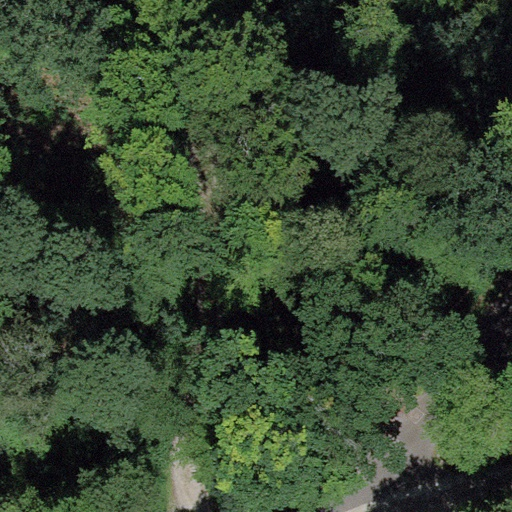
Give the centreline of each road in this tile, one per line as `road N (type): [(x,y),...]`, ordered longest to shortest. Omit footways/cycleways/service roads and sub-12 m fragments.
road 1 (track): [(152,0),(188,345),(186,511)]
road 2 (track): [(511,324),(391,511)]
road 3 (track): [(511,478),(389,511)]
